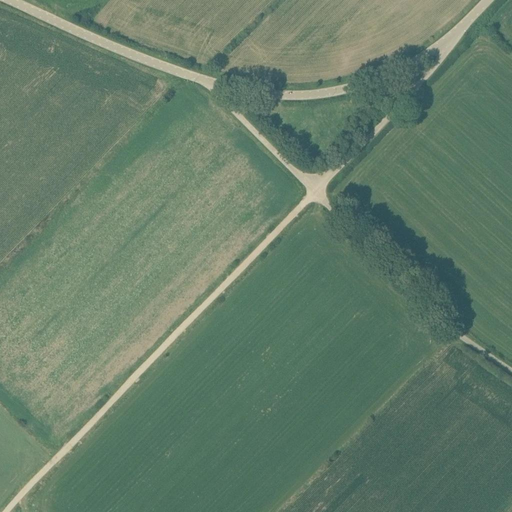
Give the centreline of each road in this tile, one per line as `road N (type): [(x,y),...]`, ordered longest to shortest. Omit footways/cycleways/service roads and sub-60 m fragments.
road 1 (track): [(317,193),(7,511)]
road 2 (unclassified): [(511,372),(462,338),(317,193)]
road 3 (tertiary): [(445,44),(378,80),(329,94),(217,86)]
road 4 (tertiary): [(217,86),(5,0)]
road 5 (unclassified): [(317,193),(435,66),(445,44)]
road 6 (unclassified): [(317,193),(217,86)]
